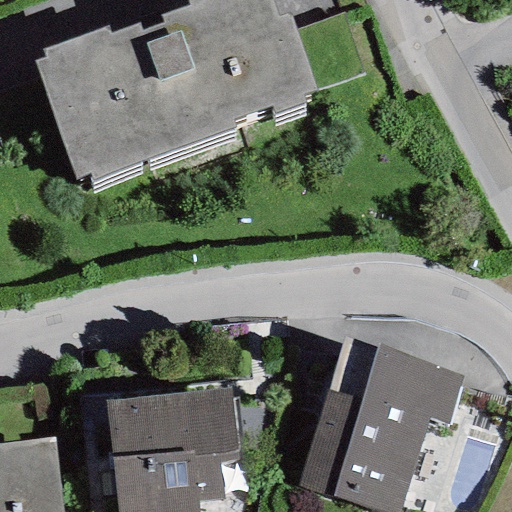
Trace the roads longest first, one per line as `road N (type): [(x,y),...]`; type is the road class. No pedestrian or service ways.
road 1 (residential): [(511,361),(470,311),(376,279),(263,275),(104,311),(0,362)]
road 2 (residential): [(438,0),(511,159)]
